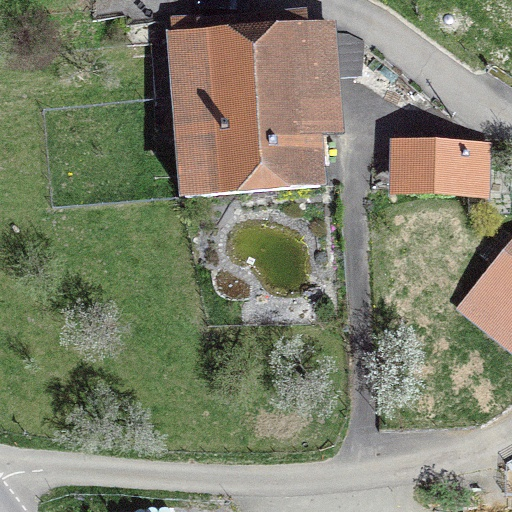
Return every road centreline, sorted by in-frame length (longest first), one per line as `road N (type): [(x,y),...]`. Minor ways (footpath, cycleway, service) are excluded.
road 1 (residential): [(511,430),(422,464),(338,473),(241,477),(0,466)]
road 2 (residential): [(353,0),(511,123)]
